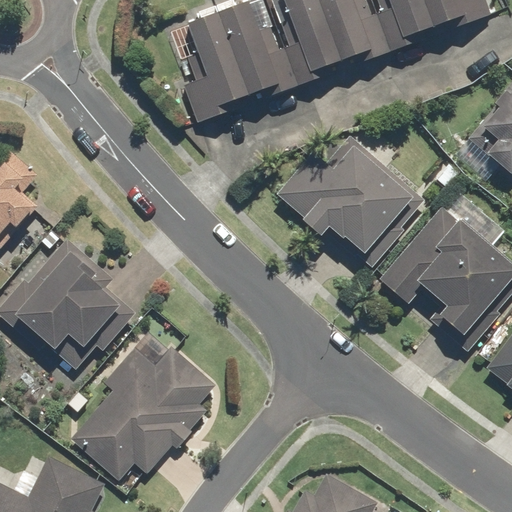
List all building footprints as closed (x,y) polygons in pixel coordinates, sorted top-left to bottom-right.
[(280,91),(313,79),(311,74),(369,53),(349,0),(271,0),(287,43),(266,51),(278,84),(280,91)] [(371,58),(405,46),(403,40),(460,19),(462,25),(493,14),(487,0),(349,0),(369,53),(371,58)] [(194,122),(218,114),(215,107),(278,84),(266,51),(248,1),(184,24),(194,52),(180,58),(189,84),(181,87),(194,122)] [(511,82),(489,106),(495,112),(469,137),(511,180),(511,179),(511,82)] [(424,200),(369,150),(365,153),(347,137),(330,157),(338,164),(331,172),(317,159),(306,171),(298,163),(278,186),(304,210),(295,220),(316,239),(326,227),(367,264),(424,200)] [(35,177),(7,151),(0,157),(0,238),(29,207),(17,197),(35,177)] [(458,193),(443,210),(439,207),(377,279),(409,307),(420,294),(434,305),(424,316),(454,342),(511,275),(511,270),(488,250),(504,232),(458,193)] [(110,279),(66,242),(61,239),(25,282),(21,279),(0,304),(0,319),(37,351),(44,343),(76,370),(124,312),(100,292),(110,279)] [(511,336),(509,335),(487,366),(511,383),(511,336)] [(212,386),(168,349),(153,366),(132,348),(101,384),(111,392),(70,439),(130,491),(168,448),(174,453),(190,434),(188,432),(206,411),(197,404),(212,386)] [(101,486),(48,460),(44,458),(24,500),(0,488),(0,511),(96,511),(90,508),(101,486)] [(373,511),(378,505),(320,475),(311,470),(289,511),(373,511)]
